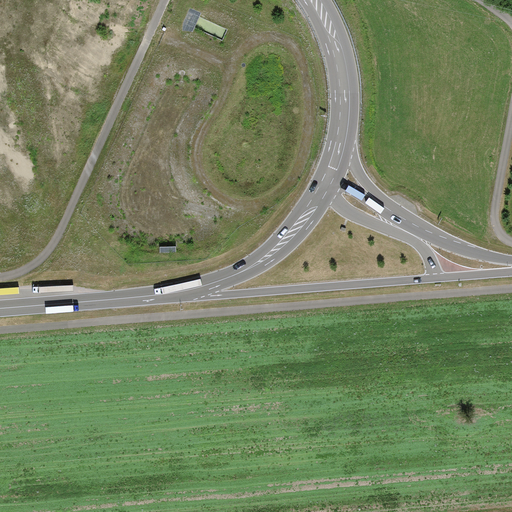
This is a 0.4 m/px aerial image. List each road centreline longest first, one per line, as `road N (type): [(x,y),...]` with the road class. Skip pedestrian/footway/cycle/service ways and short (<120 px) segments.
road 1 (track): [(152,29),(228,77),(191,154),(200,181),(248,211),(280,198),(302,176),(315,123),(312,74),(292,37),(262,31),(248,53)]
road 2 (track): [(0,332),(511,290)]
road 3 (track): [(0,275),(51,255),(166,0)]
road 4 (secondary): [(182,294),(434,278)]
road 5 (primary): [(182,294),(224,283),(280,252),(328,184)]
road 6 (secondary): [(328,184),(335,200),(415,243),(434,278)]
road 7 (secondary): [(511,260),(463,247),(376,203)]
road 8 (trunk): [(346,132),(345,77),(312,0)]
road 9 (track): [(511,239),(500,232),(496,209),(511,113)]
